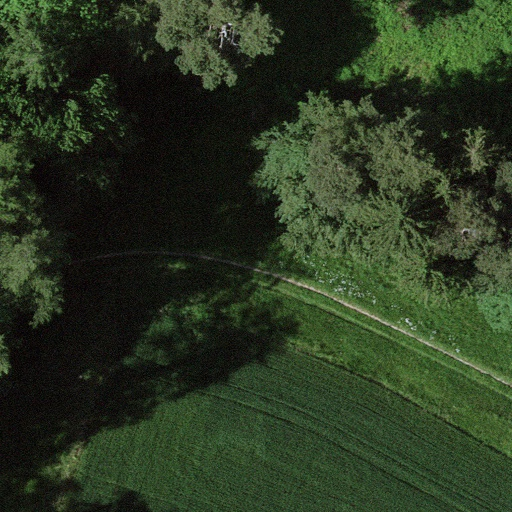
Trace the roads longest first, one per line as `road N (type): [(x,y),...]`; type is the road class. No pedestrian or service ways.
road 1 (track): [(0,294),(120,260),(205,267),(302,288),(511,388)]
road 2 (track): [(0,279),(107,0)]
